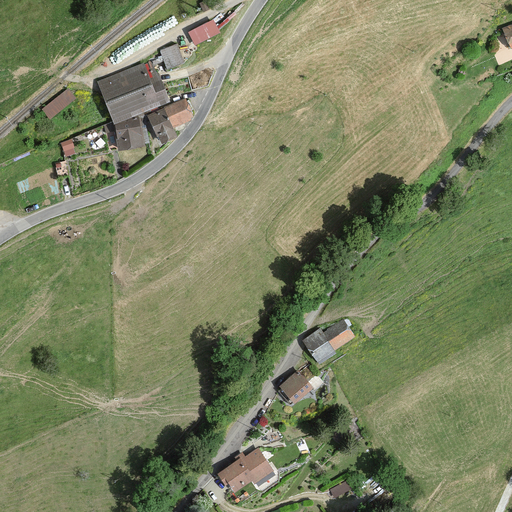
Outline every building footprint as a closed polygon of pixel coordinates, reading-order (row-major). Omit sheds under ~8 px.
[(197,44),(219,33),(213,21),(191,32),(197,44)] [(511,24),(502,29),(510,49),(511,47),(511,24)] [(182,63),(176,46),(161,52),(167,68),(182,63)] [(116,123),(159,106),(142,66),(100,83),(116,123)] [(43,107),(51,118),(78,99),(70,87),(43,107)] [(192,117),(186,101),(168,108),(174,123),(192,117)] [(175,137),(164,112),(150,117),(161,143),(175,137)] [(115,127),(119,151),(144,146),(139,123),(115,127)] [(66,156),(75,153),(70,138),(61,141),(66,156)] [(57,163),(59,173),(67,172),(65,162),(57,163)] [(346,318),(323,333),(333,348),(356,333),(346,318)] [(320,330),(305,340),(319,361),(335,351),(333,348),(323,333),(320,330)] [(298,373),(279,387),(291,403),(310,388),(298,373)] [(273,472),(259,450),(220,475),(220,479),(223,477),(231,489),(250,477),(254,484),(273,472)] [(344,479),(330,488),(336,497),(350,488),(344,479)]
